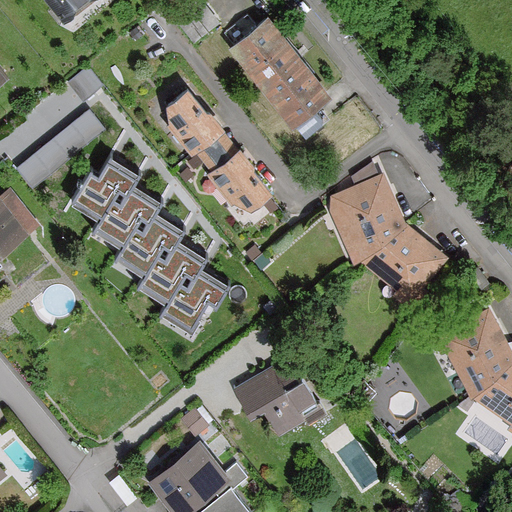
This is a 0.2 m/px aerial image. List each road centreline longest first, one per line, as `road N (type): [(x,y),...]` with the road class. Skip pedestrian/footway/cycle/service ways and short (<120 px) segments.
road 1 (residential): [(305,0),(511,254)]
road 2 (residential): [(102,511),(0,373)]
